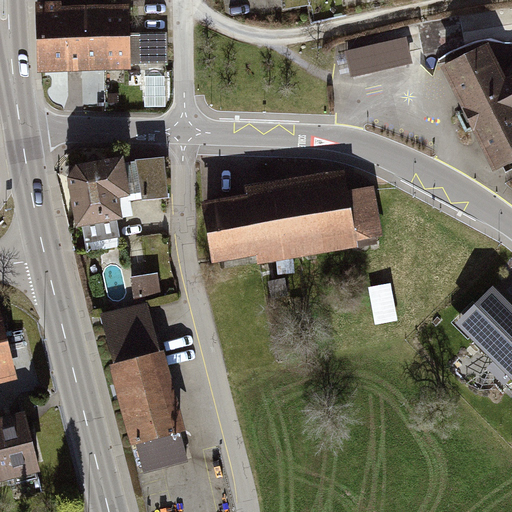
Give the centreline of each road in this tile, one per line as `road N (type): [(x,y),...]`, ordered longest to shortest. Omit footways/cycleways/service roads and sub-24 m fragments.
road 1 (residential): [(248,511),(184,235),(183,133)]
road 2 (unclassified): [(511,224),(440,179),(352,143),(183,133)]
road 3 (secondary): [(108,511),(45,257)]
road 4 (unclassified): [(183,133),(65,129),(21,136)]
road 5 (secondary): [(21,136),(1,0)]
road 6 (residential): [(183,133),(181,0)]
road 7 (secondary): [(45,257),(21,136)]
